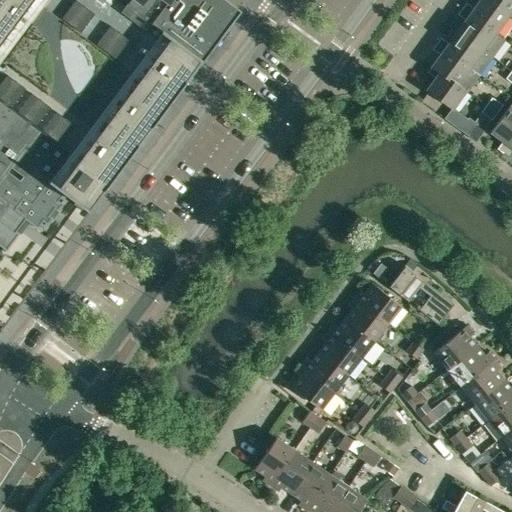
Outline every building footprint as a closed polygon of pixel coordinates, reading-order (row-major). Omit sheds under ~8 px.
[(87,210),(103,189),(106,191),(127,163),(164,113),(200,64),(241,12),(225,0),(0,0),(0,246),(6,251),(18,234),(14,231),(24,218),(37,228),(42,221),(47,224),(51,218),(49,216),(54,209),(56,211),(61,204),(57,201),(63,193),(87,210)] [(465,3),(461,9),(495,34),(508,16),(486,0),(479,0),(473,9),(465,3)] [(511,0),(486,0),(508,16),(511,18),(511,0)] [(505,41),(495,34),(461,9),(457,15),(465,20),(456,32),(492,58),(505,41)] [(440,38),(436,44),(479,76),(492,58),(456,32),(448,44),(440,38)] [(431,66),(466,91),(467,92),(479,76),(436,44),(432,49),(439,55),(431,66)] [(466,91),(431,66),(427,73),(434,78),(425,91),(452,110),(466,91)] [(491,98),(486,105),(496,113),(502,106),(491,98)] [(511,102),(509,106),(490,132),(502,142),(496,150),(502,154),(511,140),(511,102)] [(491,120),(496,113),(486,105),(480,113),(491,120)] [(475,123),(466,135),(475,141),(484,129),(475,123)] [(511,140),(502,154),(508,158),(511,152),(511,140)] [(380,264),(372,274),(379,279),(387,269),(380,264)] [(404,266),(388,286),(407,301),(418,287),(429,296),(418,310),(437,325),(453,304),(404,266)] [(353,297),(387,324),(401,306),(371,283),(363,293),(359,290),(353,297)] [(374,341),(387,324),(353,297),(347,305),(351,309),(344,318),(374,341)] [(360,358),(374,341),(344,318),(337,327),(333,324),(327,331),(360,358)] [(432,352),(446,370),(476,346),(468,337),(472,334),(466,326),(432,352)] [(317,352),(347,375),(360,358),(327,331),(320,339),(324,343),(317,352)] [(418,335),(412,343),(422,351),(428,343),(418,335)] [(416,359),(422,351),(412,343),(406,351),(416,359)] [(446,370),(460,387),(493,360),(487,352),(483,355),(476,346),(446,370)] [(334,392),(347,375),(317,352),(310,361),(306,358),(300,366),(334,392)] [(493,360),(460,387),(474,404),(503,380),(496,371),(500,368),(493,360)] [(334,392),(300,366),(294,373),(298,377),(290,387),(320,410),(334,392)] [(385,377),(395,385),(401,378),(391,369),(385,377)] [(389,393),(395,385),(385,377),(379,385),(389,393)] [(474,404),(487,420),(511,400),(511,387),(511,389),(503,380),(474,404)] [(410,386),(400,394),(406,402),(416,394),(410,386)] [(511,400),(487,420),(501,437),(511,428),(511,400)] [(420,419),(430,411),(424,403),(414,411),(420,419)] [(358,411),(368,419),(374,412),(364,404),(358,411)] [(310,428),(317,417),(309,411),(301,422),(310,428)] [(368,419),(358,411),(352,419),(362,427),(368,419)] [(430,411),(420,419),(426,426),(436,418),(430,411)] [(317,417),(310,428),(318,433),(325,423),(317,417)] [(511,428),(501,437),(511,451),(511,428)] [(449,439),(455,446),(465,438),(459,431),(449,439)] [(344,435),(337,446),(345,452),(352,441),(344,435)] [(270,485),(294,450),(275,437),(254,468),(264,476),(261,480),(270,485)] [(455,446),(461,454),(471,446),(465,438),(455,446)] [(365,461),(372,451),(364,445),(357,456),(365,461)] [(294,450),(270,485),(278,491),(281,487),(290,493),(311,462),(294,450)] [(372,451),(365,461),(373,467),(380,456),(372,451)] [(311,462),(290,493),(300,500),(297,504),(306,510),(330,475),(311,462)] [(484,479),(493,471),(487,463),(477,471),(484,479)] [(493,471),(484,479),(490,487),(500,479),(493,471)] [(317,511),(330,511),(347,487),(330,475),(306,510),(308,511),(315,511),(316,511),(317,511)] [(347,487),(330,511),(357,511),(366,500),(347,487)] [(400,503),(408,492),(400,487),(392,497),(400,503)] [(503,511),(465,491),(456,506),(445,500),(441,508),(447,511),(503,511)] [(408,492),(400,503),(409,508),(416,498),(408,492)]
